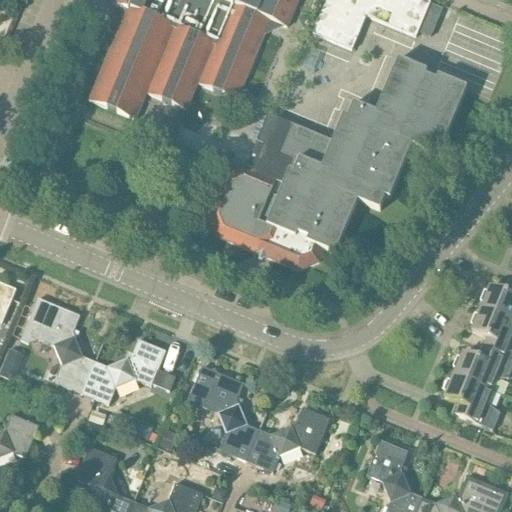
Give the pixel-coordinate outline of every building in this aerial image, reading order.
[(236,103),(270,23),(215,0),(114,0),(112,6),(127,12),(89,104),(135,123),(146,96),(148,97),(185,113),(197,86),(199,86),(199,87),(236,103)] [(215,0),(270,23),(287,30),(298,0),(215,0)] [(327,0),(327,1),(312,36),(352,52),(366,18),(416,39),(418,35),(430,6),(430,5),(419,0),(327,0)] [(245,170),(225,178),(208,219),(216,239),(257,255),(264,253),(267,260),(299,273),(318,264),(324,252),(335,257),(357,204),(380,213),(385,200),(389,202),(411,148),(434,158),(439,144),(443,146),(467,90),(438,78),(436,83),(425,78),(427,74),(398,62),(376,115),(352,105),(346,118),(342,116),(331,143),(293,127),(266,117),(245,170)] [(0,327),(1,328),(8,311),(16,293),(0,285),(0,327)] [(480,312),(511,325),(511,298),(490,289),(480,312)] [(55,386),(82,397),(95,365),(83,360),(73,336),(80,319),(38,302),(20,344),(28,347),(38,343),(54,349),(62,369),(55,386)] [(511,363),(511,325),(480,312),(471,334),(494,344),(490,354),(511,363)] [(95,365),(82,397),(109,409),(116,391),(136,383),(151,389),(168,396),(175,379),(159,372),(166,355),(138,343),(131,360),(107,370),(95,365)] [(10,352),(5,364),(19,369),(23,358),(10,352)] [(463,355),(453,378),(492,394),(498,380),(508,382),(511,371),(511,363),(490,354),(486,364),(463,355)] [(17,373),(3,367),(0,375),(0,378),(13,384),(17,373)] [(244,387),(217,376),(202,369),(186,408),(198,412),(202,410),(218,417),(226,438),(219,454),(246,465),(259,433),(247,428),(237,404),(244,387)] [(492,394),(453,378),(444,400),(467,410),(462,421),(492,433),(500,415),(487,406),(492,394)] [(259,433),(246,465),(273,476),(280,458),(299,451),(315,458),(330,423),(302,411),(295,428),(271,438),(259,433)] [(263,412),(257,425),(262,427),(267,413),(263,412)] [(0,436),(0,461),(13,456),(25,461),(33,443),(39,429),(11,418),(4,435),(0,436)] [(131,422),(126,433),(148,443),(153,431),(131,422)] [(87,424),(82,437),(94,442),(100,429),(87,424)] [(172,454),(179,438),(167,433),(159,448),(172,454)] [(381,444),(373,462),(366,479),(381,485),(390,505),(387,511),(418,511),(423,501),(411,496),(401,472),(408,455),(381,444)] [(99,511),(130,511),(134,505),(119,498),(110,479),(117,462),(90,451),(84,464),(77,483),(89,488),(99,511)] [(423,501),(418,511),(502,511),(508,497),(466,479),(459,496),(435,506),(423,501)] [(134,505),(130,511),(196,511),(203,498),(175,486),(169,503),(149,511),(134,505)] [(215,489),(211,500),(222,505),(226,493),(215,489)] [(313,498),(308,511),(311,511),(321,511),(326,503),(313,498)] [(280,503),(276,511),(289,511),(291,508),(280,503)]
